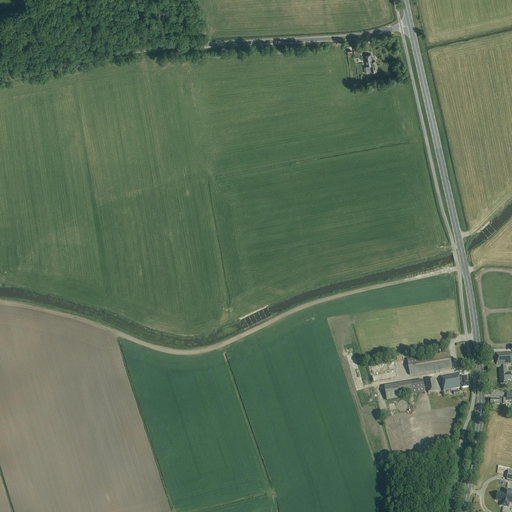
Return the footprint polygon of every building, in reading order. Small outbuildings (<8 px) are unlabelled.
[(365,56),(367,66),(367,67),(364,68),(365,74),(368,74),(368,71),(371,70),(372,73),(377,72),(374,61),(372,62),(370,55),(365,56)] [(410,375),(452,368),(450,353),(407,360),(410,375)] [(496,364),(511,363),(511,353),(496,354),(496,364)] [(507,373),(507,369),(499,370),(500,385),(508,384),(508,381),(511,380),(511,373),(507,373)] [(459,374),(441,377),(443,391),(461,388),(468,387),(466,378),(460,379),(459,374)] [(434,378),(426,380),(428,392),(437,391),(434,378)] [(398,384),(384,387),(387,401),(400,399),(400,396),(425,392),(424,390),(423,380),(398,384)] [(401,399),(398,409),(407,412),(410,402),(401,399)] [(496,501),(501,502),(500,506),(509,508),(510,503),(511,504),(511,501),(511,494),(511,495),(511,491),(511,490),(503,489),(503,493),(497,492),(496,501)]
